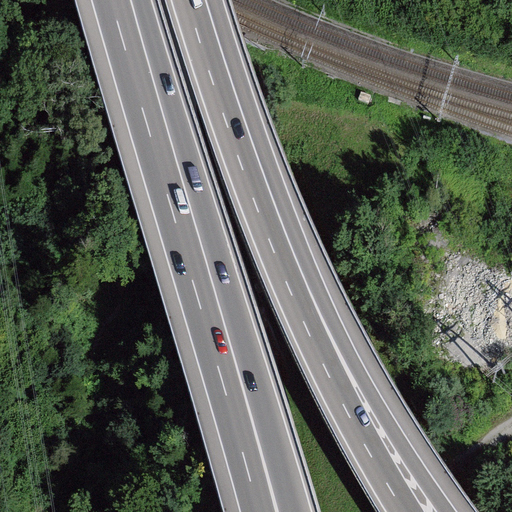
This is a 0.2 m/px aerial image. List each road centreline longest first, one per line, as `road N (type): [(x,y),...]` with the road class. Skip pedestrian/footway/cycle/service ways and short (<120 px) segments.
road 1 (motorway): [(131,0),(293,511)]
road 2 (motorway): [(118,0),(153,155),(257,511)]
road 3 (motorway): [(354,400),(280,240),(196,0)]
road 4 (motorway): [(436,511),(354,400)]
road 5 (motorway): [(414,511),(354,400)]
